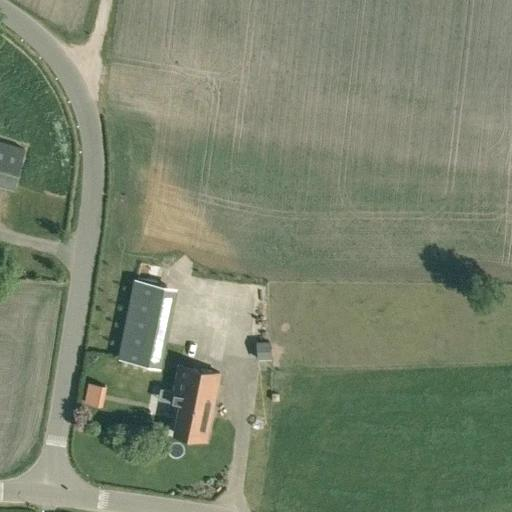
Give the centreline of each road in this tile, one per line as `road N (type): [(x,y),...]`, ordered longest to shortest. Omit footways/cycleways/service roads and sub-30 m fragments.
road 1 (tertiary): [(46,494),(88,213),(90,142),(61,65),(0,7)]
road 2 (tertiary): [(189,511),(46,494)]
